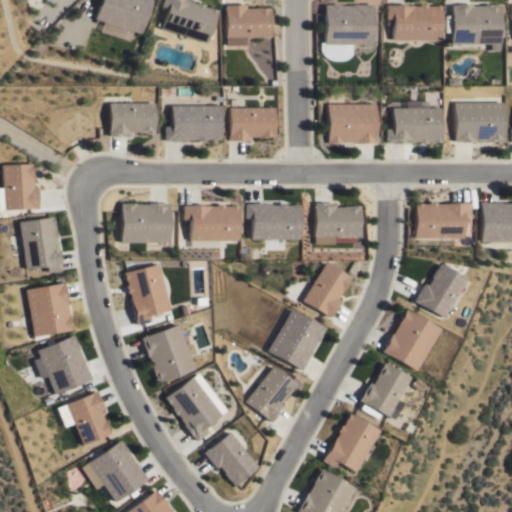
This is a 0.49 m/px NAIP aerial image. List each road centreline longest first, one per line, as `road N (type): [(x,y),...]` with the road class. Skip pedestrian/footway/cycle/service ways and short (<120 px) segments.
road 1 (residential): [(511,173),(90,171)]
road 2 (residential): [(90,171),(79,198),(109,349),(177,474),(210,511)]
road 3 (residential): [(251,511),(378,278),(389,173)]
road 4 (residential): [(292,0),(298,172)]
